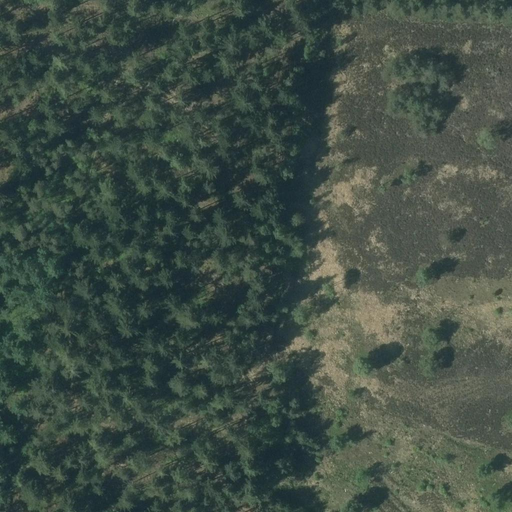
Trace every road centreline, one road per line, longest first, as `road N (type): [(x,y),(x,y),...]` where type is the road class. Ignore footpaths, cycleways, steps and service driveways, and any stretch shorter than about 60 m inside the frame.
road 1 (track): [(6,507),(39,346),(137,0)]
road 2 (track): [(6,511),(34,484),(73,489),(116,511)]
